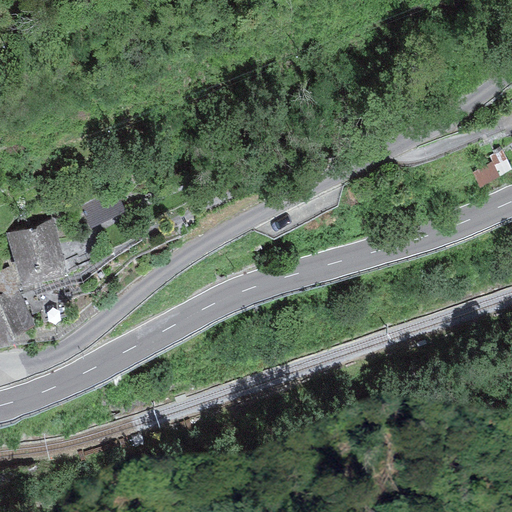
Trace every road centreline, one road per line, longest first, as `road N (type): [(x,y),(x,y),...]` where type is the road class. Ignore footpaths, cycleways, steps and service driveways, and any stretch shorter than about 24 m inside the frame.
road 1 (unclassified): [(0,366),(67,349),(180,260),(449,115),(511,71)]
road 2 (secondary): [(511,200),(440,232),(241,291),(71,380),(0,406)]
